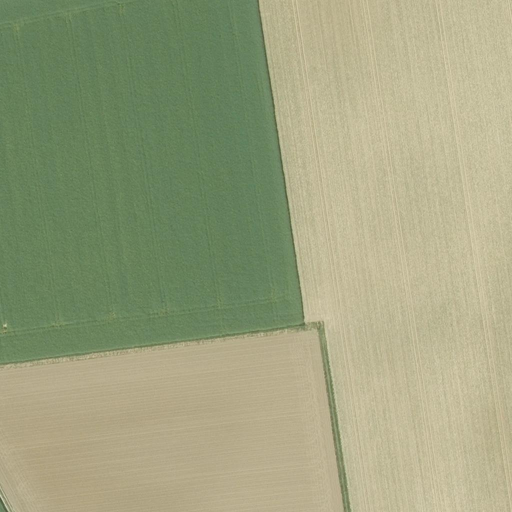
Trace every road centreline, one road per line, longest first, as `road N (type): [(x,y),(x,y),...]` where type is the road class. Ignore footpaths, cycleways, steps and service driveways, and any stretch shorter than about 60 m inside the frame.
road 1 (track): [(346,511),(317,329),(0,370)]
road 2 (track): [(317,329),(511,304)]
